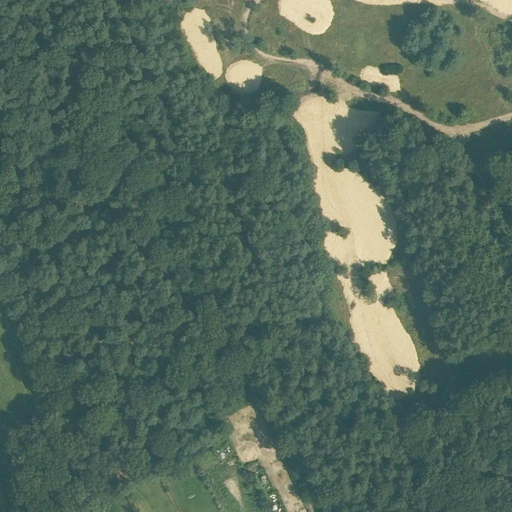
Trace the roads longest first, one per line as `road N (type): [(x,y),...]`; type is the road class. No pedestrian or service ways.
road 1 (track): [(58,0),(299,485)]
road 2 (track): [(356,91),(322,114),(322,133),(373,332),(391,377),(413,390)]
road 3 (track): [(356,91),(313,66),(257,53),(244,21),(264,0)]
road 4 (track): [(511,114),(461,128),(356,91)]
